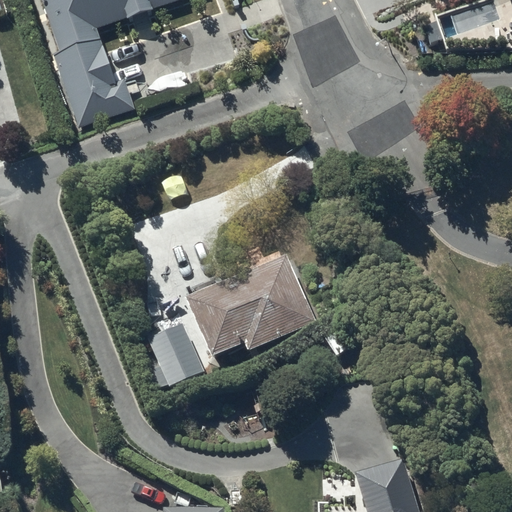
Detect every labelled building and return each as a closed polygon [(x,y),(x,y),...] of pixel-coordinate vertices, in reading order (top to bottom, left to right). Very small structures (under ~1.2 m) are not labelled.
[(41,0),(61,56),(55,58),(79,129),(133,111),(123,83),(115,86),(96,31),(184,1),(184,0),(41,0)] [(285,257),(185,302),(211,361),(244,346),(248,354),(316,324),(285,257)] [(148,342),(160,368),(146,374),(155,394),(203,372),(182,327),(148,342)] [(346,328),(325,341),(336,357),(356,344),(346,328)] [(419,511),(403,460),(354,475),(365,511),(419,511)]
